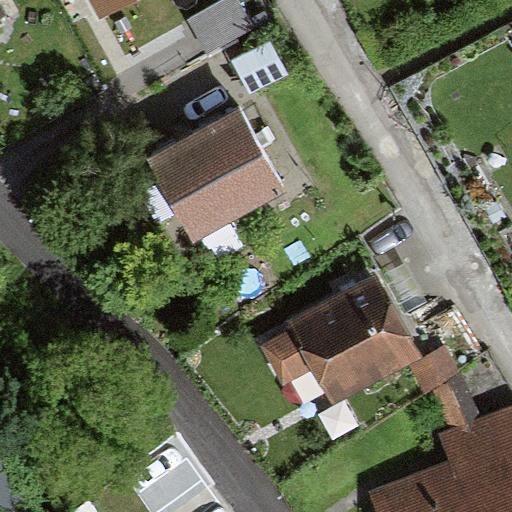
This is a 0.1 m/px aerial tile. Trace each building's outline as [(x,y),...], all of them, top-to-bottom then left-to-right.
[(1,0),(0,0),(0,21),(10,16),(1,0)] [(89,0),(98,16),(127,0),(89,0)] [(233,0),(224,0),(188,21),(205,51),(248,27),(233,0)] [(285,74),(268,44),(232,63),(248,93),(285,74)] [(241,107),(153,156),(198,235),(286,186),(241,107)] [(290,327),(260,345),(282,382),(312,364),(335,405),(411,365),(424,358),(376,271),(288,322),(290,327)] [(424,358),(411,365),(426,394),(434,388),(460,371),(447,345),(424,358)] [(460,371),(434,388),(449,432),(482,420),(460,371)] [(447,463),(370,494),(376,511),(511,511),(511,408),(482,420),(449,432),(441,435),(451,462),(447,463)] [(133,478),(161,511),(181,511),(219,481),(182,437),(133,478)] [(0,511),(33,511),(0,455),(0,511)]
